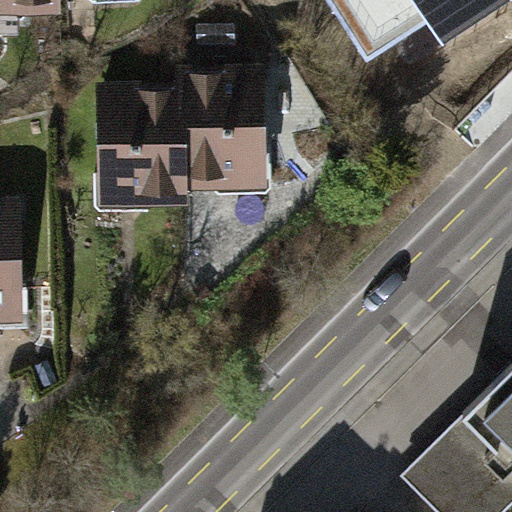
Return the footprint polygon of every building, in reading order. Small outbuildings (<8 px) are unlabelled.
[(9,0),(10,12),(107,6),(106,0),(9,0)] [(506,0),(333,0),(372,57),(431,18),(446,40),(506,0)] [(225,73),(233,181),(316,175),(308,54),(224,60),(225,73)] [(225,73),(127,80),(136,204),(234,197),(233,181),(225,73)] [(0,325),(62,322),(54,195),(0,198),(0,325)] [(511,511),(511,383),(424,472),(459,511),(511,511)]
